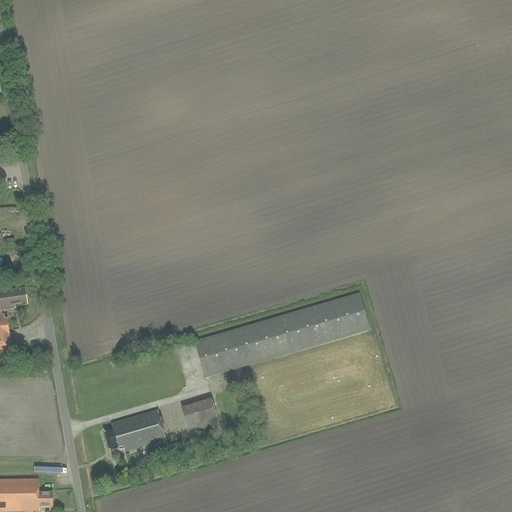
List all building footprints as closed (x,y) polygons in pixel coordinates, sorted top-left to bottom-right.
[(6,248),(15,246),(13,239),(5,241),(6,248)] [(27,305),(25,288),(0,292),(0,310),(0,311),(14,309),(14,307),(27,305)] [(358,293),(194,342),(204,378),(369,329),(358,293)] [(8,319),(4,319),(4,315),(0,315),(0,351),(11,350),(8,319)] [(215,402),(182,412),(190,440),(220,430),(213,407),(217,406),(215,402)] [(125,452),(166,440),(157,411),(111,425),(112,430),(104,433),(109,451),(118,448),(118,451),(124,449),(125,452)] [(39,508),(52,508),(52,492),(39,492),(38,479),(0,479),(0,511),(39,511),(39,508)]
